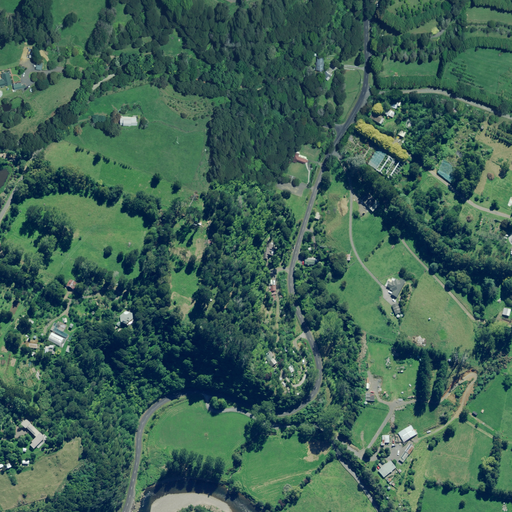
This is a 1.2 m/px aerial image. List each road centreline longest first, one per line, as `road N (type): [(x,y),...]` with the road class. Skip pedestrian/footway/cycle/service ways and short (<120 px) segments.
road 1 (unclassified): [(129,511),(148,422),(171,393),(205,387),(281,407),(313,391),(314,345),(293,291),(295,254),(344,130)]
road 2 (unclassified): [(0,217),(49,141),(99,84),(133,66),(212,77),(249,66),(286,73),(303,87),(316,119),(344,130)]
road 3 (unclassified): [(364,91),(442,88),(511,116)]
